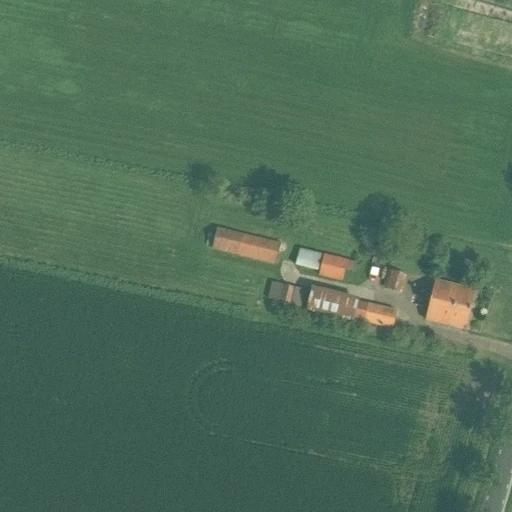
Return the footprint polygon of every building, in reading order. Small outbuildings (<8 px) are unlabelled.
[(280,244),(217,228),(211,250),(275,266),(280,244)] [(319,273),(324,257),(300,250),(296,267),(319,273)] [(324,257),(319,273),(318,277),(342,283),(345,271),(347,261),(324,255),(324,257)] [(347,261),(345,271),(352,272),(354,262),(347,261)] [(466,329),(474,293),(434,283),(426,319),(466,329)] [(279,303),(278,307),(290,309),(291,305),(295,288),(282,285),(279,303)] [(353,324),(363,325),(363,323),(393,331),(398,311),(357,302),(353,324)]
